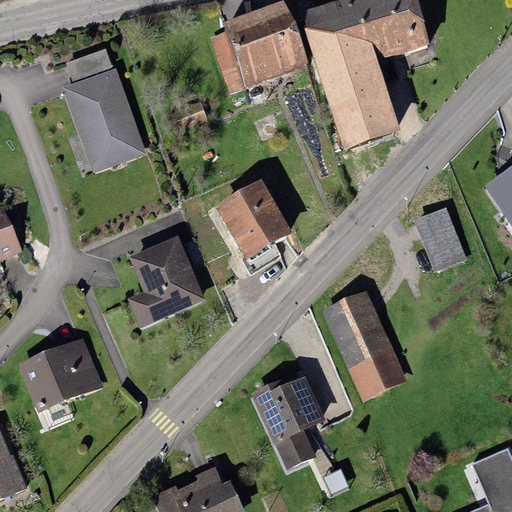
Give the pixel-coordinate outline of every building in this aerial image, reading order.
[(248,90),(311,67),(285,0),(283,0),(223,23),(226,31),(247,88),(248,90)] [(415,0),(346,0),(302,14),(345,149),(401,131),(379,60),(429,44),(415,0)] [(231,94),(247,88),(226,31),(210,37),(231,94)] [(104,48),(65,62),(72,81),(111,67),(104,48)] [(115,69),(62,88),(93,174),(146,155),(115,69)] [(207,121),(200,101),(168,114),(176,134),(207,121)] [(511,166),(483,187),(511,227),(511,166)] [(261,179),(216,206),(247,259),(293,232),(261,179)] [(445,206),(414,219),(435,272),(467,260),(445,206)] [(0,259),(21,251),(2,207),(0,207),(0,259)] [(205,301),(178,236),(128,257),(143,292),(128,299),(140,328),(205,301)] [(366,291),(322,310),(363,402),(407,382),(366,291)] [(83,338),(18,364),(39,413),(103,387),(83,338)] [(284,378),(249,394),(285,472),(316,457),(304,430),(325,421),(305,376),(287,384),(284,378)] [(0,431),(0,498),(25,488),(12,455),(10,456),(0,431)] [(511,511),(511,455),(509,447),(471,463),(489,504),(469,511),(511,511)] [(175,485),(151,497),(158,511),(245,511),(230,480),(222,483),(214,466),(195,476),(197,480),(177,490),(175,485)] [(340,469),(323,477),(331,494),(348,486),(340,469)]
